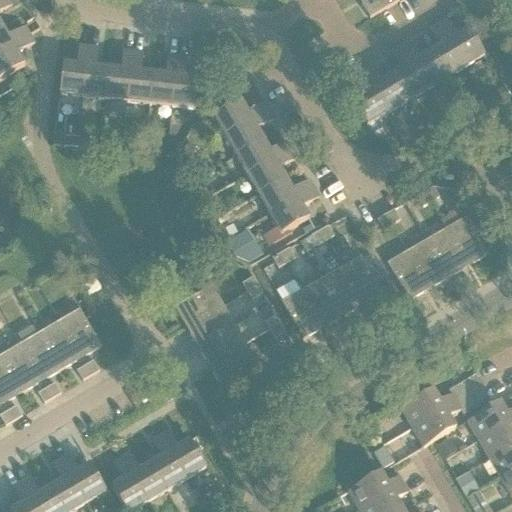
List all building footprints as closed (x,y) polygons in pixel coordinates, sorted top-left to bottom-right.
[(8,0),(4,0),(0,2),(0,29),(1,28),(0,25),(0,13),(12,7),(8,0)] [(358,0),(370,20),(403,0),(358,0)] [(438,25),(465,69),(484,58),(468,31),(456,38),(446,21),(438,25)] [(440,48),(429,54),(445,81),(465,69),(438,25),(430,31),(440,48)] [(8,39),(1,28),(0,29),(0,55),(30,38),(25,29),(8,39)] [(35,45),(30,38),(0,55),(0,81),(24,68),(17,56),(35,45)] [(408,44),(399,49),(426,93),(445,81),(429,54),(418,61),(408,44)] [(82,99),(88,48),(79,47),(77,67),(63,65),(60,96),(82,99)] [(88,48),(82,99),(105,101),(108,70),(96,69),(98,49),(88,48)] [(426,93),(399,49),(391,53),(401,71),(390,77),(406,104),(426,93)] [(108,70),(105,101),(127,104),(133,53),(124,52),(121,72),(108,70)] [(133,53),(127,104),(150,106),(153,75),(140,74),(143,54),(133,53)] [(153,75),(150,106),(172,109),(178,58),(168,57),(166,76),(153,75)] [(187,59),(178,58),(172,109),(195,111),(198,80),(185,79),(187,59)] [(406,104),(390,77),(379,84),(369,67),(360,72),(386,116),(406,104)] [(386,116),(360,72),(353,76),(363,93),(351,100),(367,127),(386,116)] [(484,98),(491,110),(510,99),(504,87),(484,98)] [(225,138),(269,112),(265,105),(247,115),(240,103),(213,119),(225,138)] [(269,112),(225,138),(236,158),(263,142),(257,132),(274,122),(269,112)] [(78,149),(79,139),(66,138),(65,148),(78,149)] [(263,142),(236,158),(248,177),(292,152),(287,144),(270,154),(263,142)] [(191,144),(181,151),(188,159),(197,152),(191,144)] [(297,160),(292,152),(248,177),(259,197),(286,182),(279,170),(297,160)] [(286,182),(259,197),(270,217),(315,191),(310,182),(292,192),(286,182)] [(436,188),(425,194),(431,204),(441,198),(436,188)] [(282,236),(308,221),(309,221),(302,209),(319,199),(315,191),(270,217),(282,236)] [(431,204),(425,194),(417,198),(423,208),(431,204)] [(218,215),(238,249),(256,238),(237,205),(218,215)] [(386,217),(391,227),(402,220),(396,211),(386,217)] [(391,227),(386,217),(379,220),(385,230),(391,227)] [(466,219),(447,231),(468,268),(488,256),(466,219)] [(321,234),(326,244),(335,239),(329,229),(321,234)] [(447,231),(427,242),(449,280),(468,268),(447,231)] [(326,244),(321,234),(313,238),(318,248),(326,244)] [(350,249),(343,238),(329,246),(335,258),(350,249)] [(427,242),(407,254),(429,291),(449,280),(427,242)] [(290,251),(281,257),(287,267),(296,261),(290,251)] [(429,291),(407,254),(387,265),(409,303),(429,291)] [(287,267),(281,257),(275,260),(280,270),(287,267)] [(341,270),(363,307),(383,296),(361,258),(341,270)] [(341,270),(321,281),(343,319),(363,307),(341,270)] [(288,294),(306,284),(300,274),(282,283),(288,294)] [(247,293),(258,287),(254,280),(243,286),(247,293)] [(343,319),(321,281),(301,292),(323,330),(343,319)] [(89,297),(101,290),(96,282),(83,289),(89,297)] [(258,287),(247,293),(253,302),(263,296),(258,287)] [(186,329),(223,307),(212,288),(174,309),(186,329)] [(323,330),(301,292),(282,304),(303,341),(323,330)] [(235,327),(223,307),(186,329),(198,349),(235,327)] [(60,323),(82,360),(101,349),(79,311),(60,323)] [(271,332),(281,326),(277,318),(266,324),(271,332)] [(82,360),(60,323),(40,334),(62,372),(82,360)] [(281,326),(271,332),(276,341),(286,335),(281,326)] [(235,327),(198,349),(209,368),(247,347),(235,327)] [(62,372),(40,334),(21,346),(43,383),(62,372)] [(43,383),(21,346),(1,358),(23,395),(43,383)] [(247,347),(209,368),(221,388),(258,367),(247,347)] [(1,358),(0,358),(0,400),(3,406),(23,395),(1,358)] [(93,364),(86,368),(92,378),(99,374),(93,364)] [(92,378),(86,368),(77,373),(82,383),(92,378)] [(474,395),(482,390),(475,378),(467,383),(474,395)] [(474,395),(467,383),(449,393),(452,397),(440,404),(433,393),(401,411),(412,431),(474,395)] [(47,391),(53,400),(63,394),(57,385),(47,391)] [(488,402),(482,390),(474,395),(481,406),(488,402)] [(53,400),(47,391),(39,396),(45,405),(53,400)] [(481,406),(474,395),(412,431),(423,450),(456,431),(449,419),(461,413),(463,416),(481,406)] [(511,413),(507,416),(500,405),(468,424),(479,443),(511,423),(511,413)] [(16,409),(8,414),(13,424),(22,418),(16,409)] [(13,424),(8,414),(0,418),(0,420),(5,429),(13,424)] [(511,423),(479,443),(490,462),(511,448),(511,423)] [(160,437),(186,481),(206,470),(190,443),(178,450),(168,433),(160,437)] [(161,459),(151,466),(166,493),(186,481),(160,437),(151,442),(161,459)] [(450,440),(437,447),(445,461),(458,453),(450,440)] [(511,448),(490,462),(501,480),(511,473),(511,448)] [(129,455),(121,460),(147,504),(166,493),(151,466),(140,472),(129,455)] [(68,456),(60,461),(86,505),(106,494),(90,467),(78,474),(68,456)] [(133,511),(147,504),(121,460),(113,465),(123,482),(111,489),(124,511),(133,511)] [(61,483),(50,490),(63,511),(74,511),(86,505),(60,461),(51,466),(61,483)] [(511,473),(501,480),(511,499),(511,473)] [(479,492),(468,474),(455,482),(466,500),(479,492)] [(359,511),(360,511),(404,487),(399,479),(387,486),(380,475),(348,494),(359,511)] [(29,479),(20,484),(36,511),(63,511),(50,490),(39,496),(29,479)] [(36,511),(20,484),(13,489),(23,506),(12,511),(36,511)] [(409,495),(404,487),(360,511),(402,511),(396,502),(409,495)]
